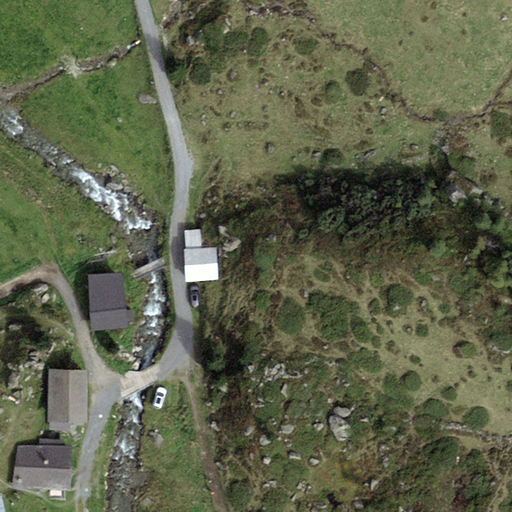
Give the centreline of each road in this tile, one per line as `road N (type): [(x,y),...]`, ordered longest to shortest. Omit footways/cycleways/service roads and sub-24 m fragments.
road 1 (track): [(139,0),(183,179),(176,273),(182,355)]
road 2 (track): [(182,355),(110,392),(89,453),(87,511)]
road 3 (track): [(182,355),(221,511)]
